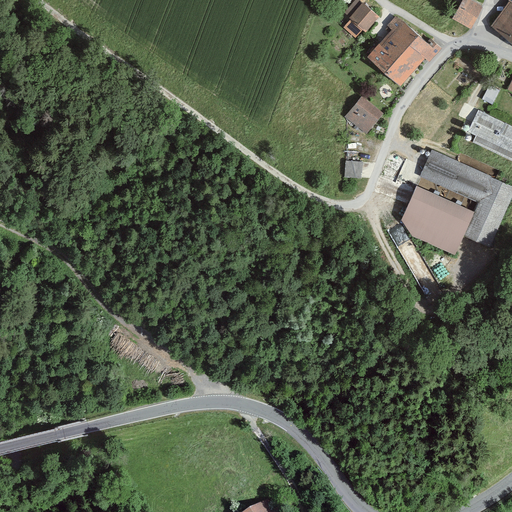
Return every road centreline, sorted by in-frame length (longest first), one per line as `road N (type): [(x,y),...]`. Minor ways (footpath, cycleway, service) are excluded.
road 1 (track): [(40,0),(303,188),(332,202),(360,201),(373,181)]
road 2 (track): [(0,220),(52,249),(117,316),(236,402)]
road 3 (tertiary): [(0,449),(188,404),(236,402)]
road 4 (residential): [(478,37),(441,54),(396,108),(373,181)]
road 5 (tertiary): [(236,402),(304,435),(365,511)]
road 6 (residential): [(236,402),(294,480),(307,511)]
